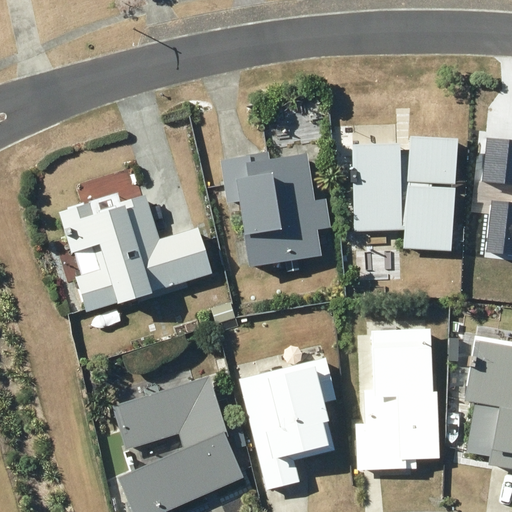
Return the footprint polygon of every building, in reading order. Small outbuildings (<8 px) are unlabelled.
[(443,262),(445,121),(394,126),(396,131),(335,133),(339,213),(389,214),(389,261),(443,262)] [(317,140),(220,155),(227,199),(239,197),(249,263),(334,249),(317,140)] [(162,173),(65,207),(97,297),(194,262),(162,173)] [(490,453),(489,460),(511,463),(511,339),(475,333),(464,397),(474,398),(465,448),(490,453)] [(366,392),(367,426),(358,426),(359,465),(401,464),(400,455),(434,454),(431,394),(427,394),(425,339),(373,341),(375,392),(366,392)] [(318,442),(290,350),(221,372),(255,483),(292,472),(286,453),(318,442)] [(224,465),(185,358),(95,391),(118,454),(99,462),(119,504),(224,465)]
